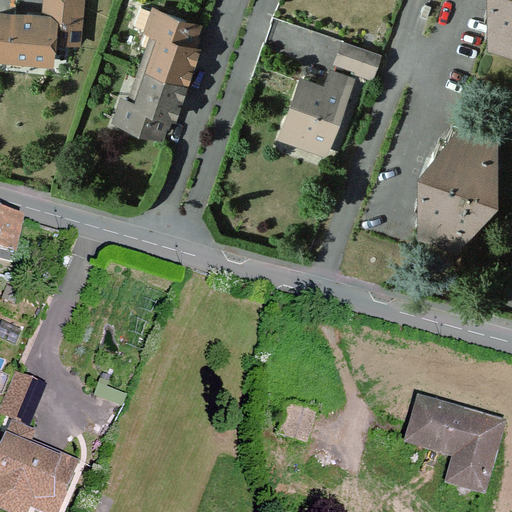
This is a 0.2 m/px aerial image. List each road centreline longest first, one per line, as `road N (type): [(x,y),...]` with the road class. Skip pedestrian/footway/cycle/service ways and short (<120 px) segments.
road 1 (residential): [(0,200),(316,290)]
road 2 (residential): [(316,290),(418,0)]
road 3 (residential): [(316,290),(511,343)]
